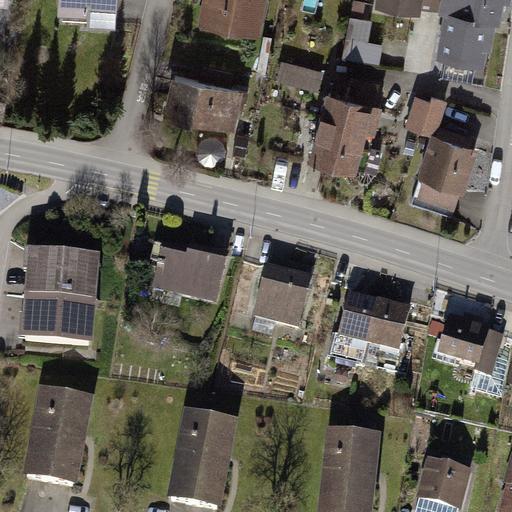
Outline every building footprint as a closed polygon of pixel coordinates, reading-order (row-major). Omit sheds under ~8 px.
[(116,0),(62,0),(62,8),(85,9),(86,6),(92,7),(91,21),(114,23),(116,0)] [(209,0),(208,6),(218,8),(215,24),(257,32),(263,0),(209,0)] [(379,0),(379,5),(420,12),(422,0),(379,0)] [(444,0),(442,12),(450,14),(443,57),(481,63),(489,20),(500,22),(504,0),(444,0)] [(365,7),(354,4),(352,15),(363,17),(365,7)] [(323,72),(284,62),(279,79),(319,89),(323,72)] [(201,81),(177,76),(168,116),(194,121),(194,119),(233,127),(239,104),(244,106),(246,99),(248,100),(250,92),(232,88),(235,74),(204,67),(201,81)] [(330,93),(325,116),(375,130),(382,107),(380,106),(385,90),(337,77),(333,94),(330,93)] [(434,97),(432,102),(424,126),(437,130),(447,102),(434,97)] [(418,98),(409,126),(423,131),(424,126),(432,102),(418,98)] [(375,130),(325,116),(314,159),(355,170),(363,139),(372,142),(375,130)] [(477,149),(436,135),(414,203),(450,214),(458,187),(463,190),(477,149)] [(219,137),(210,137),(204,140),(199,146),(198,154),(201,161),(207,166),(216,166),(223,163),(227,157),(228,149),(224,142),(219,137)] [(247,156),(251,139),(240,137),(236,154),(247,156)] [(191,252),(167,246),(156,291),(215,305),(220,285),(222,285),(229,256),(192,247),(191,252)] [(97,259),(34,254),(28,342),(91,347),(97,259)] [(284,275),(269,271),(257,317),(300,329),(311,284),(299,280),(301,269),(288,266),(284,275)] [(381,306),(351,299),(343,338),(335,336),(330,359),(367,367),(371,346),(381,306)] [(410,313),(381,306),(371,346),(393,351),(387,373),(408,378),(413,356),(412,356),(415,341),(404,338),(410,313)] [(432,314),(420,312),(416,336),(427,338),(432,314)] [(466,324),(452,320),(441,358),(478,368),(477,375),(493,380),(504,338),(489,334),(490,331),(475,327),(477,321),(468,318),(466,324)] [(91,401),(47,393),(30,479),(74,487),(91,401)] [(236,424),(192,415),(174,501),(218,510),(236,424)] [(370,511),(378,438),(333,434),(325,511),(370,511)] [(443,466),(432,463),(418,511),(460,511),(471,473),(450,468),(452,462),(444,460),(443,466)]
